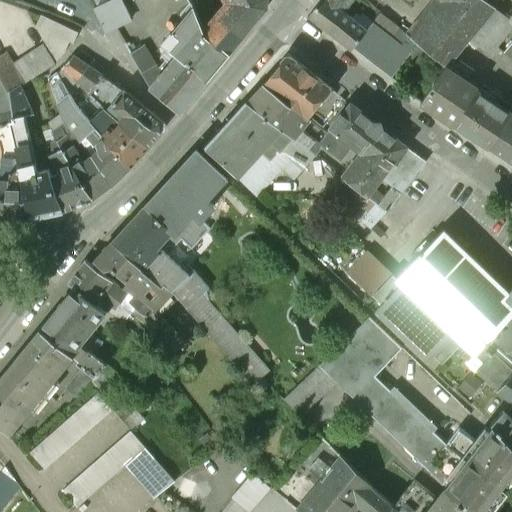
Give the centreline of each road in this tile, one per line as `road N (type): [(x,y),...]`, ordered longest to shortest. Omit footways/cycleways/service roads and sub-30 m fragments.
road 1 (residential): [(291,13),(66,253)]
road 2 (residential): [(291,13),(314,45),(511,185)]
